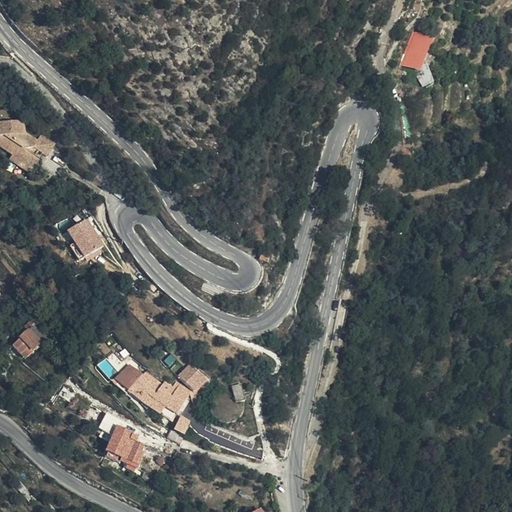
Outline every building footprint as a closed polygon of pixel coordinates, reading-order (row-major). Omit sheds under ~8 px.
[(425,54),(433,38),(418,31),(412,45),(405,61),(421,69),(425,54)] [(422,87),(434,81),(429,70),(416,75),(422,87)] [(46,157),(54,143),(41,134),(36,142),(24,134),(22,122),(0,124),(0,148),(11,156),(8,160),(17,166),(34,165),(38,159),(34,157),(37,152),(46,157)] [(28,174),(34,165),(17,166),(28,174)] [(105,249),(88,222),(69,234),(77,246),(69,250),(79,265),(105,249)] [(259,261),(268,263),(270,255),(262,253),(259,261)] [(26,329),(17,337),(21,340),(13,348),(21,356),(29,348),(33,352),(40,345),(28,333),(29,332),(28,330),(32,326),(33,325),(30,321),(24,327),(26,329)] [(45,339),(32,326),(28,330),(29,332),(28,333),(40,345),(45,339)] [(9,333),(13,338),(20,332),(16,328),(9,333)] [(21,356),(25,360),(33,352),(29,348),(21,356)] [(169,366),(176,360),(171,354),(163,360),(169,366)] [(116,381),(119,384),(125,377),(127,379),(134,371),(129,368),(116,381)] [(148,398),(167,409),(169,406),(179,412),(191,392),(176,383),(173,389),(164,383),(162,386),(158,383),(155,387),(142,377),(134,371),(127,379),(125,377),(119,384),(128,392),(127,394),(130,397),(131,396),(134,392),(145,400),(148,398)] [(155,387),(158,383),(145,374),(142,377),(155,387)] [(191,390),(192,389),(202,384),(200,377),(187,382),(191,390)] [(119,384),(116,387),(125,396),(127,394),(128,392),(119,384)] [(245,401),(241,386),(232,388),(232,390),(227,388),(220,389),(215,392),(212,396),(209,401),(208,406),(209,412),(211,417),(215,421),(218,424),(224,425),(229,425),(234,424),(239,420),(243,414),(245,409),(245,406),(245,401)] [(141,404),(161,417),(167,409),(148,398),(145,400),(134,392),(131,396),(141,404)] [(169,406),(167,409),(177,415),(179,412),(169,406)] [(110,446),(105,459),(120,465),(122,460),(125,462),(123,467),(126,468),(135,471),(137,472),(143,455),(141,454),(143,446),(155,451),(160,442),(155,439),(106,414),(104,417),(105,418),(102,423),(105,425),(102,432),(105,434),(104,437),(107,439),(109,435),(114,437),(110,446)] [(180,415),(174,428),(184,433),(191,420),(180,415)] [(167,438),(180,445),(184,437),(171,430),(167,438)] [(102,441),(110,446),(114,437),(109,435),(107,439),(104,437),(102,441)] [(143,479),(149,483),(152,478),(146,474),(143,479)]
